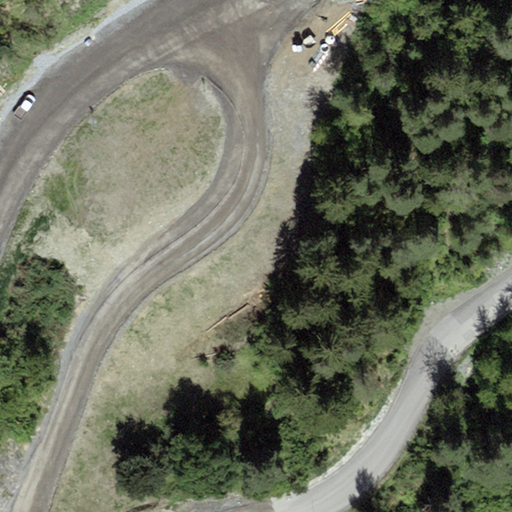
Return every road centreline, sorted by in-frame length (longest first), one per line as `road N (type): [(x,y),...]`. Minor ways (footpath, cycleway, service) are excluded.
road 1 (unclassified): [(23,511),(123,288),(245,221),(254,178),(238,111)]
road 2 (unclassified): [(238,111),(173,84),(102,98),(42,163),(0,240)]
road 3 (unclassified): [(511,288),(433,356),(391,448),(353,489),(312,511)]
road 4 (primary): [(187,0),(82,61),(0,159)]
road 5 (unclassified): [(238,111),(279,50),(340,0)]
